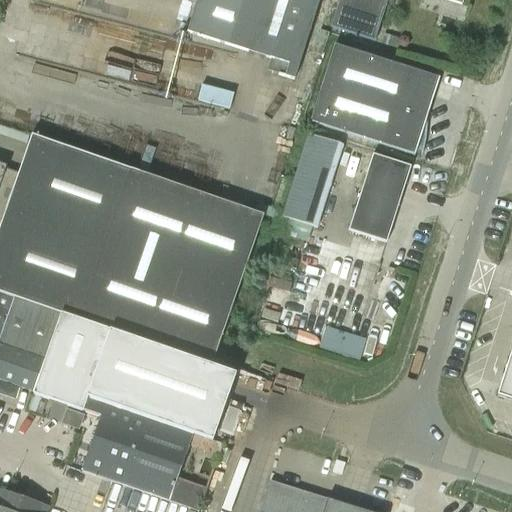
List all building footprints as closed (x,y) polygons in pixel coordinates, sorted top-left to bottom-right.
[(196,0),(186,33),(270,60),(266,73),(292,81),(318,0),(196,0)] [(338,0),(330,28),(332,29),(373,42),(386,0),(338,0)] [(394,48),(397,40),(383,35),(381,44),(394,48)] [(413,156),(437,80),(334,47),(310,124),(413,156)] [(308,136),(303,150),(282,218),(316,229),(342,147),(308,136)] [(61,316),(210,368),(262,219),(32,138),(18,176),(4,171),(4,170),(0,168),(0,294),(14,299),(61,316)] [(386,244),(410,168),(372,156),(348,232),(386,244)] [(0,338),(14,299),(0,294),(0,338)] [(33,394),(44,362),(57,325),(61,316),(14,299),(0,338),(0,384),(33,396),(33,394)] [(44,362),(33,394),(83,412),(82,413),(85,414),(100,419),(81,474),(168,504),(190,511),(199,511),(206,492),(176,481),(192,436),(215,444),(223,421),(228,406),(238,378),(210,368),(61,316),(57,325),(44,362)] [(325,329),(317,351),(358,364),(365,342),(325,329)] [(511,346),(495,398),(511,403),(511,346)] [(331,461),(328,472),(337,475),(341,464),(331,461)] [(363,511),(303,493),(269,482),(260,511),(363,511)] [(0,511),(46,511),(47,510),(0,493),(0,511)]
